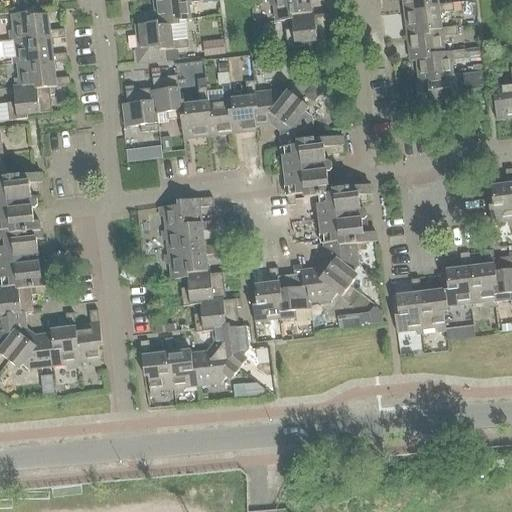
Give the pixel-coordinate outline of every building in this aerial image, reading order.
[(203,2),(203,0),(175,0),(175,1),(154,4),(155,19),(153,19),(154,24),(157,24),(157,28),(170,26),(170,27),(179,26),(178,22),(190,20),(189,7),(191,7),(190,4),(203,2)] [(268,0),(269,4),(273,3),(276,23),(291,21),(290,17),(311,14),(311,13),(309,0),(268,0)] [(402,0),(404,14),(426,12),(425,8),(438,6),(438,5),(437,0),(402,0)] [(404,14),(407,38),(429,35),(428,31),(441,30),(441,29),(439,17),(441,17),(441,14),(454,12),(453,4),(438,5),(438,6),(425,8),(426,12),(404,14)] [(51,40),(65,39),(64,30),(50,32),(48,15),(45,16),(45,11),(11,15),(13,35),(9,36),(10,41),(14,41),(14,40),(30,38),(30,42),(51,40)] [(328,24),(332,23),(331,15),(314,17),(313,13),(311,13),(311,14),(290,17),(291,21),(292,30),(285,31),(287,49),(303,47),(305,58),(331,55),(328,24)] [(138,49),(135,50),(137,65),(166,62),(164,51),(178,50),(188,49),(187,40),(174,42),(173,38),(171,39),(170,27),(170,26),(157,28),(157,24),(154,24),(135,26),(138,49)] [(429,35),(407,38),(410,62),(416,62),(416,61),(432,59),(431,55),(444,54),(444,53),(443,41),(444,41),(444,38),(457,36),(456,28),(441,29),(441,30),(428,31),(429,35)] [(14,40),(14,41),(16,59),(12,60),(13,65),(17,65),(17,64),(33,62),(33,66),(53,64),(54,64),(68,63),(67,54),(52,56),(51,40),(30,42),(30,38),(14,40)] [(223,41),(202,43),(204,57),(204,58),(225,56),(225,55),(223,41)] [(479,49),(465,51),(466,61),(481,59),(479,49)] [(178,50),(164,51),(166,62),(179,61),(178,50)] [(416,61),(416,62),(419,84),(419,85),(440,82),(439,79),(452,77),(452,76),(451,65),(453,64),(453,63),(466,61),(465,51),(444,53),(444,54),(431,55),(432,59),(416,61)] [(15,83),(16,88),(36,86),(36,90),(53,88),(71,86),(70,78),(55,79),(54,64),(53,64),(33,66),(33,62),(17,64),(17,65),(19,83),(15,83)] [(219,74),(228,74),(227,64),(218,65),(219,74)] [(482,66),(473,67),(474,74),(481,73),(483,73),(482,66)] [(511,68),(510,69),(511,82),(509,83),(509,85),(496,86),(497,98),(493,99),(496,121),(511,118),(511,68)] [(452,77),(439,79),(440,82),(419,85),(419,84),(414,85),(416,101),(412,102),(413,110),(430,108),(431,112),(454,110),(452,95),(459,94),(459,91),(482,89),(481,73),(474,74),(457,76),(452,76),(452,77)] [(168,121),(180,120),(184,119),(183,106),(184,106),(184,101),(180,102),(177,76),(160,78),(160,74),(151,75),(153,92),(151,92),(150,92),(152,115),(157,114),(157,115),(167,114),(168,121)] [(205,79),(197,80),(197,89),(206,88),(205,79)] [(229,114),(231,135),(256,132),(255,127),(254,127),(252,111),(256,110),(254,95),(255,94),(254,83),(245,83),(247,97),(244,97),(244,99),(232,100),(231,100),(233,113),(229,114)] [(220,102),(208,103),(207,103),(209,116),(205,117),(207,138),(231,135),(229,114),(233,113),(231,100),(232,100),(230,85),(221,86),(223,99),(220,100),(220,102)] [(7,104),(9,122),(27,120),(27,116),(52,113),(50,96),(54,96),(53,88),(36,90),(36,86),(16,88),(13,88),(15,103),(7,104)] [(127,105),(123,105),(125,128),(140,127),(141,134),(159,132),(157,115),(157,114),(152,115),(150,92),(151,92),(150,89),(134,91),(133,87),(125,88),(127,105)] [(184,119),(180,120),(183,140),(207,138),(205,117),(209,116),(207,103),(208,103),(206,88),(197,89),(199,102),(196,102),(196,104),(184,106),(183,106),(184,119)] [(278,91),(255,94),(254,95),(256,110),(252,111),(254,127),(255,127),(272,125),(276,128),(298,101),(287,92),(284,96),(278,91)] [(280,131),(282,148),(282,149),(298,147),(298,143),(314,141),(314,140),(311,117),(305,112),(308,108),(298,101),(276,128),(280,131)] [(314,141),(298,143),(298,147),(282,149),(282,148),(281,148),(285,183),(287,197),(295,196),(304,195),(303,191),(315,190),(318,188),(328,186),(327,178),(327,173),(329,173),(332,170),(331,164),(328,162),(326,162),(325,157),(344,154),(342,137),(314,140),(314,141)] [(162,139),(163,152),(171,151),(170,138),(162,139)] [(489,207),(491,224),(510,222),(511,226),(511,225),(511,170),(505,171),(507,185),(490,187),(493,207),(489,207)] [(0,183),(0,231),(11,230),(11,234),(40,230),(39,222),(34,223),(33,216),(32,210),(35,209),(37,206),(37,200),(34,198),(31,198),(30,192),(38,191),(38,184),(42,183),(41,174),(7,178),(7,179),(2,179),(2,183),(0,183)] [(304,199),(316,198),(322,245),(323,245),(339,243),(339,247),(355,245),(376,243),(375,233),(363,234),(362,229),(367,228),(366,214),(360,215),(359,203),(367,202),(367,196),(371,195),(370,186),(334,190),(333,186),(328,186),(318,188),(315,190),(303,191),(304,195),(304,199)] [(295,196),(287,197),(288,207),(296,206),(295,200),(295,196)] [(213,198),(177,202),(178,206),(159,209),(159,214),(163,214),(165,232),(202,227),(201,224),(199,209),(214,207),(213,198)] [(166,237),(168,256),(204,251),(204,247),(202,232),(216,231),(215,222),(201,224),(202,227),(165,232),(161,232),(162,238),(166,237)] [(45,271),(44,265),(43,258),(38,259),(37,247),(45,246),(44,239),(41,239),(40,230),(11,234),(11,230),(0,231),(0,287),(1,287),(1,288),(17,286),(17,290),(35,288),(36,296),(48,294),(46,278),(41,278),(40,272),(45,271)] [(325,262),(322,266),(349,288),(357,278),(353,274),(358,268),(355,245),(339,247),(339,243),(323,245),(325,262)] [(164,256),(165,259),(165,262),(169,261),(171,281),(187,279),(186,275),(207,272),(207,271),(205,256),(219,255),(218,246),(204,247),(204,251),(168,256),(164,256)] [(470,305),(489,303),(489,307),(495,306),(495,303),(494,304),(492,286),(496,286),(493,260),(494,260),(492,251),(484,252),(485,266),(470,268),(472,289),(468,289),(470,305)] [(509,258),(494,260),(493,260),(496,286),(492,286),(494,304),(495,303),(510,302),(511,311),(511,310),(511,253),(508,254),(509,258)] [(445,271),(446,276),(448,291),(444,292),(446,308),(447,308),(465,306),(466,310),(471,309),(470,305),(468,289),(472,289),(470,268),(469,254),(460,255),(461,269),(445,271)] [(318,270),(302,272),(301,272),(303,288),(307,288),(309,304),(310,304),(333,301),(337,295),(341,298),(349,288),(322,266),(318,270)] [(256,306),(252,306),(254,323),(274,321),(274,325),(280,324),(280,321),(279,321),(277,305),(281,304),(278,278),(277,269),(269,270),(270,284),(254,287),(256,306)] [(186,275),(187,279),(188,289),(181,290),(183,307),(200,306),(200,305),(200,301),(222,298),(222,299),(225,299),(223,282),(228,282),(227,273),(210,275),(209,271),(207,271),(207,272),(186,275)] [(279,321),(280,321),(297,319),(296,312),(310,310),(310,304),(309,304),(307,288),(303,288),(301,272),(302,272),(302,271),(293,272),(294,276),(278,278),(281,304),(277,305),(279,321)] [(439,292),(421,294),(423,314),(419,315),(421,331),(440,328),(441,332),(446,332),(443,312),(447,312),(447,308),(446,308),(444,292),(448,291),(446,276),(437,278),(439,292)] [(398,316),(394,317),(396,334),(416,331),(416,335),(422,335),(421,331),(419,315),(423,314),(421,294),(419,280),(410,281),(412,295),(396,297),(398,316)] [(17,286),(1,288),(1,287),(0,287),(0,320),(8,319),(8,315),(24,313),(24,314),(33,313),(31,296),(36,296),(35,288),(17,290),(17,286)] [(200,333),(213,332),(214,332),(213,328),(238,324),(237,309),(241,308),(240,300),(223,302),(222,299),(222,298),(200,301),(200,305),(200,306),(201,315),(193,316),(196,334),(200,333)] [(374,308),(369,314),(370,325),(383,324),(381,313),(374,308)] [(102,346),(98,311),(89,312),(91,326),(76,328),(78,349),(74,349),(76,365),(94,363),(95,367),(100,366),(98,347),(102,346)] [(0,351),(0,355),(8,362),(30,334),(26,331),(24,314),(24,313),(8,315),(8,319),(0,320),(0,348),(1,350),(0,351)] [(65,315),(65,318),(67,329),(50,331),(51,335),(52,335),(54,351),(50,352),(52,368),(71,366),(71,370),(77,369),(76,365),(74,349),(78,349),(76,328),(74,314),(65,315)] [(370,325),(369,314),(357,315),(359,327),(370,326),(370,325)] [(173,324),(154,326),(155,334),(155,335),(174,333),(174,332),(173,324)] [(214,346),(212,350),(239,371),(247,361),(243,358),(248,351),(245,327),(239,328),(238,324),(213,328),(214,332),(213,332),(214,346)] [(446,330),(448,342),(457,341),(455,329),(446,330)] [(34,337),(30,334),(8,362),(18,370),(22,366),(28,371),(52,368),(50,352),(54,351),(52,335),(51,335),(34,337)] [(174,353),(173,339),(164,340),(166,354),(169,374),(173,374),(175,390),(174,390),(174,394),(180,393),(179,389),(198,387),(196,371),(192,372),(191,355),(191,352),(174,353)] [(144,378),(145,378),(148,377),(151,397),(156,396),(155,392),(174,390),(175,390),(173,374),(169,374),(166,354),(150,356),(149,342),(140,343),(144,378)] [(196,371),(198,387),(222,384),(227,378),(231,381),(239,371),(212,350),(209,353),(191,355),(192,372),(196,371)] [(255,385),(232,387),(234,400),(261,398),(264,392),(255,385)]
